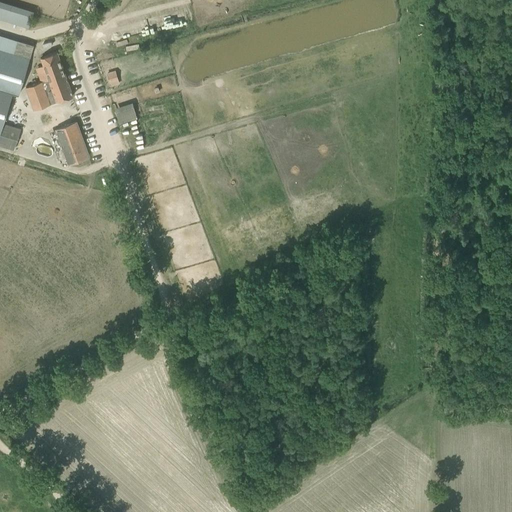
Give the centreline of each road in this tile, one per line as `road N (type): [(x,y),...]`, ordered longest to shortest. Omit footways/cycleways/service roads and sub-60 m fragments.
road 1 (track): [(116,167),(165,302),(157,322),(0,412)]
road 2 (unclassified): [(116,167),(76,61),(76,29),(94,0)]
